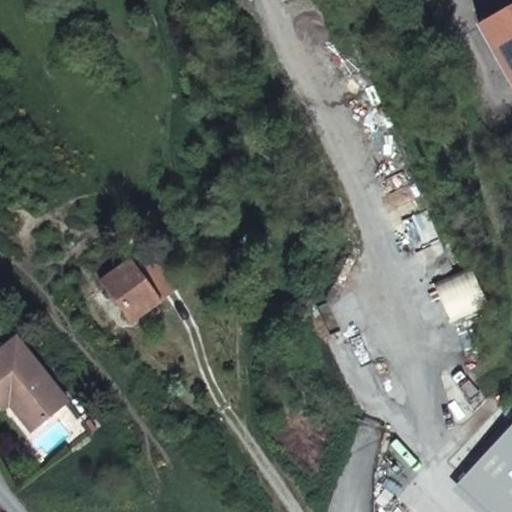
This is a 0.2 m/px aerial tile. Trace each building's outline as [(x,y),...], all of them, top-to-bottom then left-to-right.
[(511,3),(481,21),(511,76),(511,3)] [(171,290),(169,286),(141,249),(107,274),(137,315),(171,290)] [(0,361),(0,387),(7,396),(19,387),(46,422),(77,397),(30,338),(0,361)] [(19,387),(7,396),(11,402),(18,397),(40,426),(46,422),(19,387)] [(501,410),(507,414),(511,408),(511,401),(504,395),(497,402),(503,407),(501,410)] [(511,511),(511,422),(458,482),(490,511),(511,511)]
